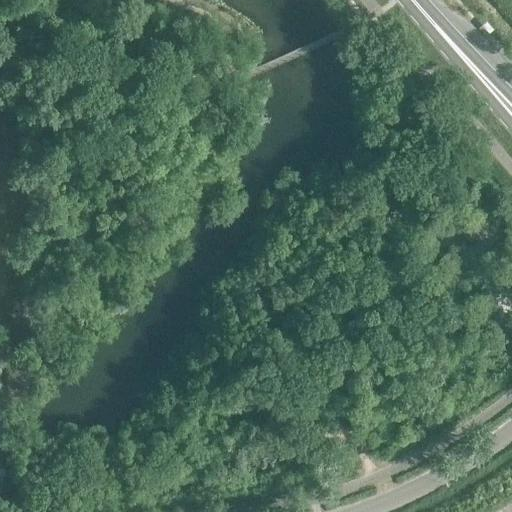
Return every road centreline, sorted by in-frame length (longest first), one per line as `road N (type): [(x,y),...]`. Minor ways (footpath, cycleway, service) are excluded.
road 1 (unclassified): [(367,511),(466,465),(511,430)]
road 2 (secondary): [(511,114),(413,0)]
